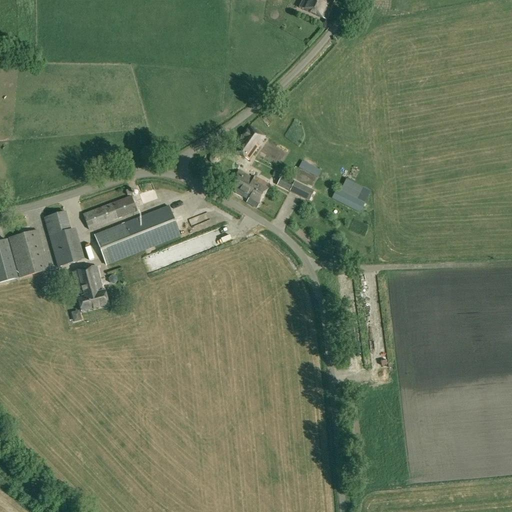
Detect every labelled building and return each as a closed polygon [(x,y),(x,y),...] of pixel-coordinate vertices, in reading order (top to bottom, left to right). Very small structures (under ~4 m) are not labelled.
[(330,9),(334,0),(302,0),(299,8),(327,20),(331,9),(330,9)] [(260,146),(266,136),(249,125),(232,151),(249,160),(260,146)] [(258,208),(270,185),(255,176),(253,178),(239,170),(229,188),(249,199),(247,202),(258,208)] [(280,178),(276,185),(289,192),(290,191),(293,185),(280,178)] [(310,201),(315,191),(309,188),(295,181),(294,183),(293,185),(290,191),(310,201)] [(348,182),(344,190),(363,198),(367,190),(348,182)] [(360,212),(365,203),(337,189),(332,199),(360,212)] [(89,230),(137,211),(132,196),(84,214),(89,230)] [(107,265),(137,253),(181,236),(169,206),(95,235),(107,265)] [(59,267),(79,262),(66,212),(45,218),(59,267)] [(249,232),(257,224),(250,216),(241,224),(249,232)] [(200,234),(205,250),(229,243),(227,238),(233,236),(232,233),(227,234),(225,227),(200,234)] [(21,278),(49,270),(38,231),(10,238),(21,278)] [(0,242),(0,283),(18,279),(7,240),(0,242)] [(166,268),(201,251),(199,247),(191,251),(185,241),(145,261),(150,271),(164,264),(166,268)] [(82,312),(108,305),(105,291),(104,291),(97,266),(73,272),(80,298),(79,298),(82,312)] [(374,273),(364,274),(365,290),(375,290),(374,273)] [(374,346),(378,358),(386,355),(382,343),(374,346)] [(385,377),(386,371),(376,368),(374,374),(385,377)]
